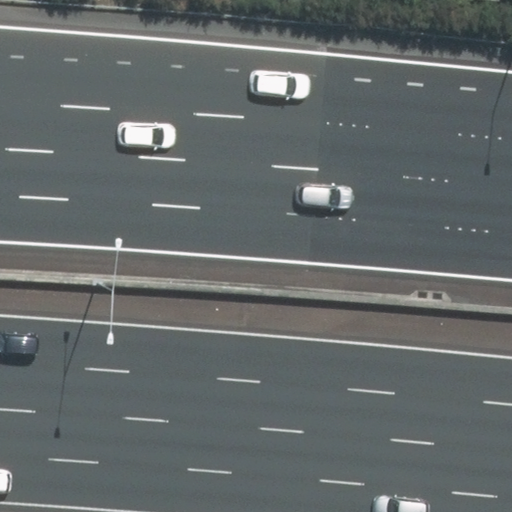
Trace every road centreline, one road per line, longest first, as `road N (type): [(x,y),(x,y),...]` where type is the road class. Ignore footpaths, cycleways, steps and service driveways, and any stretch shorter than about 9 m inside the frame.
road 1 (motorway): [(511,406),(0,362)]
road 2 (motorway): [(0,124),(511,164)]
